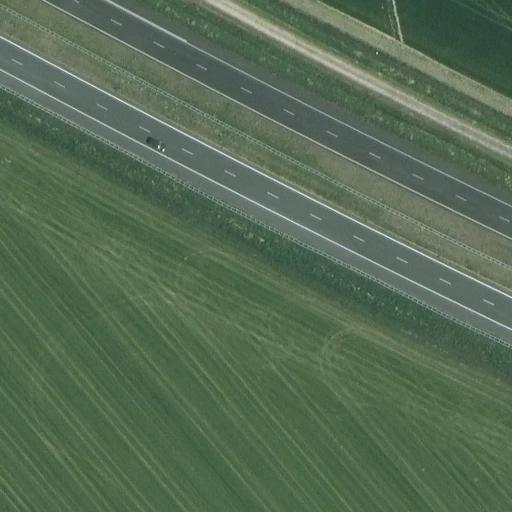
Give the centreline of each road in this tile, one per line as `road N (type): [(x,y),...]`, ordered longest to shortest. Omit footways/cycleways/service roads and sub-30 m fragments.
road 1 (motorway): [(0,53),(511,314)]
road 2 (motorway): [(511,221),(72,0)]
road 3 (unclassified): [(511,156),(219,0)]
